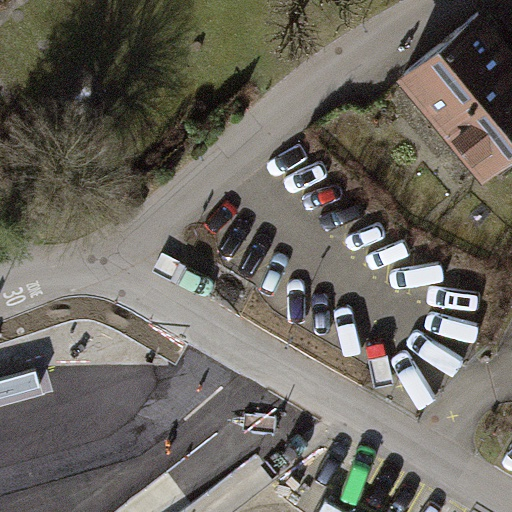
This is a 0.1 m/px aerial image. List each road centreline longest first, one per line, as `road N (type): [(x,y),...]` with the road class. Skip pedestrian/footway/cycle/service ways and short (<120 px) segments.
road 1 (unclassified): [(104,265),(511,509)]
road 2 (residential): [(104,265),(328,78),(453,0)]
road 3 (unknown): [(238,345),(169,437),(73,511)]
road 4 (unknown): [(350,412),(242,511)]
